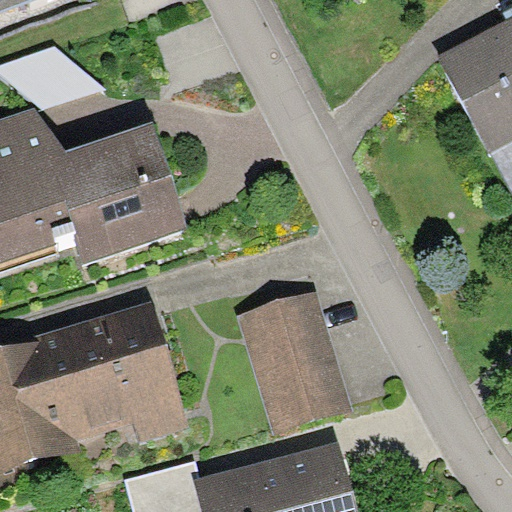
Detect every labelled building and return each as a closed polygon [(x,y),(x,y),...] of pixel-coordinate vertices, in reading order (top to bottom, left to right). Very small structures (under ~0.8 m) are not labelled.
[(0,0),(0,16),(43,0),(0,0)] [(511,33),(429,75),(480,177),(511,160),(511,33)] [(33,119),(0,129),(0,282),(65,263),(72,285),(181,251),(147,143),(50,173),(33,119)] [(273,427),(342,406),(310,295),(240,315),(273,427)] [(0,357),(0,476),(1,479),(193,425),(162,313),(0,357)] [(351,511),(333,445),(186,486),(193,511),(351,511)]
